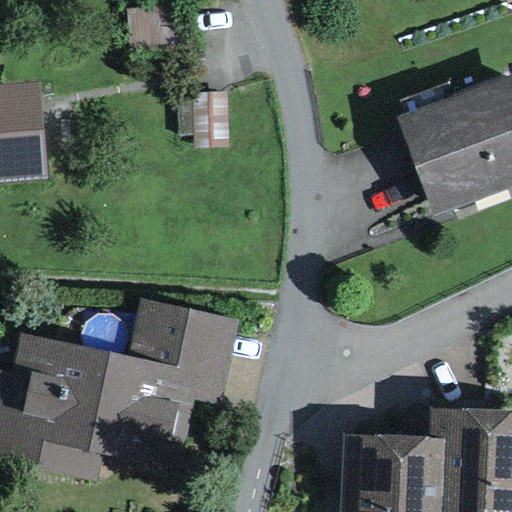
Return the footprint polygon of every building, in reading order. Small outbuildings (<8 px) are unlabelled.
[(129,12),(133,46),(177,41),(174,9),(129,12)] [(511,85),(410,124),(440,205),(511,177),(511,85)] [(197,92),(200,143),(228,140),(226,91),(197,92)] [(78,469),(86,436),(169,454),(184,386),(201,390),(209,356),(154,343),(146,378),(33,353),(24,392),(5,388),(0,412),(0,430),(24,436),(20,455),(78,469)] [(441,511),(444,454),(422,423),(420,453),(356,451),(354,487),(324,486),(322,511),(441,511)] [(511,511),(511,427),(422,423),(444,454),(441,511),(511,511)]
